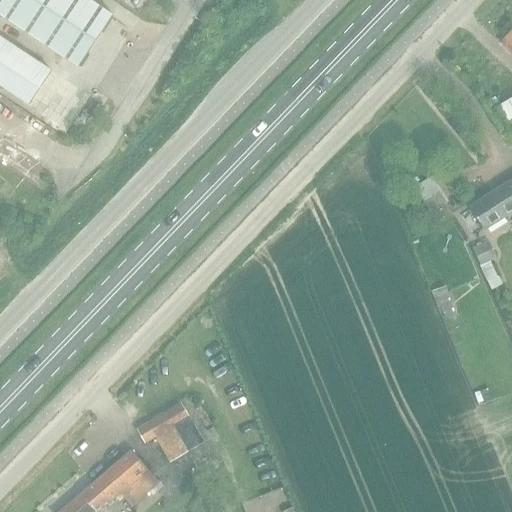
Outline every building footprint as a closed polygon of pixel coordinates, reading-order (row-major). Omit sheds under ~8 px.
[(92,0),(0,0),(0,1),(0,14),(79,65),(113,13),(92,0)] [(511,30),(498,44),(511,56),(511,30)] [(0,83),(31,103),(53,70),(0,36),(0,83)] [(481,231),(511,210),(511,182),(468,210),(481,231)] [(472,248),(491,290),(502,285),(492,261),(496,259),(488,241),(472,248)] [(444,319),(455,315),(445,287),(433,291),(444,319)] [(171,460),(188,449),(165,412),(137,430),(144,442),(155,435),(171,460)] [(59,511),(97,511),(120,493),(131,506),(159,482),(131,450),(59,511)]
